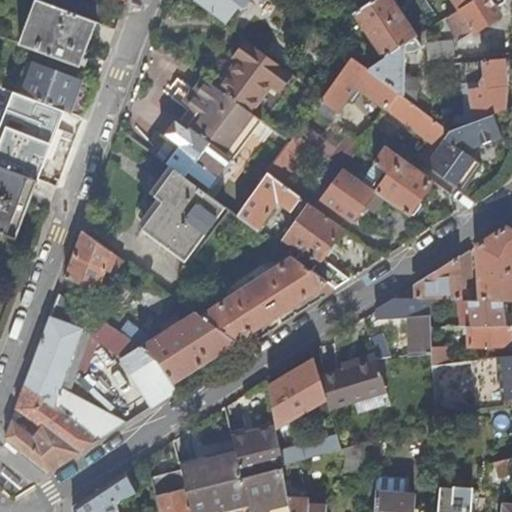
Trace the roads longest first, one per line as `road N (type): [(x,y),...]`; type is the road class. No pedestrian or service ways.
road 1 (residential): [(511,206),(24,511)]
road 2 (residential): [(0,400),(146,0)]
